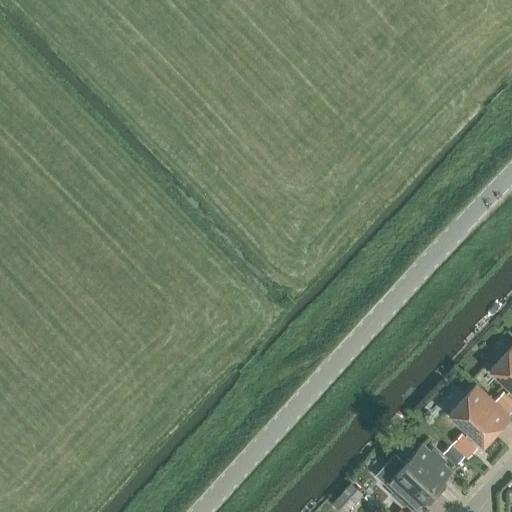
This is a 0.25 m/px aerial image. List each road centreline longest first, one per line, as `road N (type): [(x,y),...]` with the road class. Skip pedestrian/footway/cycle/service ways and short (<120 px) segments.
road 1 (track): [(511,117),(263,377),(353,349)]
road 2 (tertiary): [(203,511),(511,179)]
